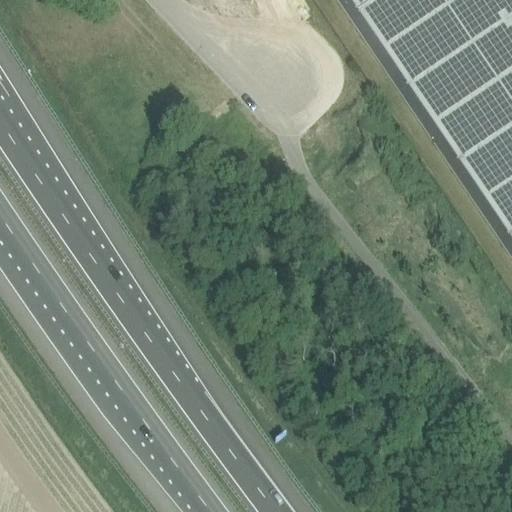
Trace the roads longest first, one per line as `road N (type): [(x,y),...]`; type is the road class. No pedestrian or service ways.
road 1 (motorway): [(280,511),(0,118)]
road 2 (track): [(259,62),(276,131),(396,221),(452,294),(511,407)]
road 3 (motorway): [(0,216),(210,511)]
road 4 (unclassified): [(308,65),(238,54),(167,0)]
